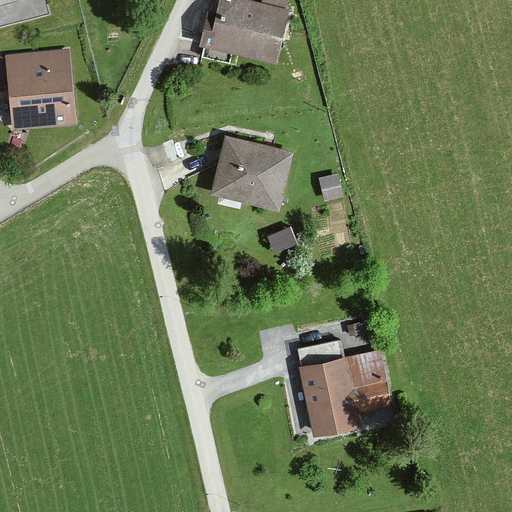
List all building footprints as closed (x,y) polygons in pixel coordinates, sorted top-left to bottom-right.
[(286,7),(254,0),(209,0),(200,45),(274,62),(286,7)] [(70,49),(6,53),(11,128),(75,123),(70,49)] [(286,146),(217,133),(206,190),(276,203),(286,146)] [(340,172),(317,177),(322,197),(344,192),(340,172)] [(296,358),(310,433),(357,424),(354,404),(390,398),(379,343),(296,358)]
